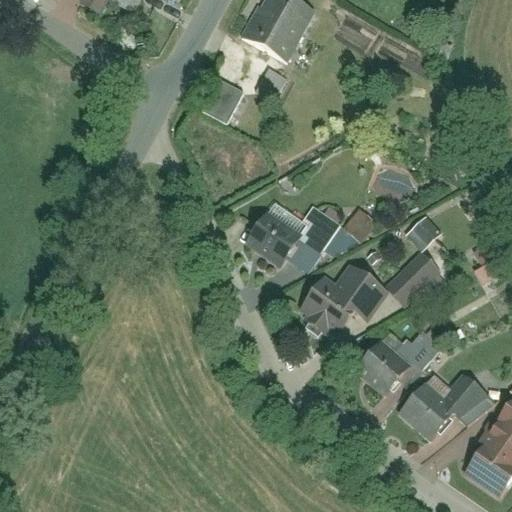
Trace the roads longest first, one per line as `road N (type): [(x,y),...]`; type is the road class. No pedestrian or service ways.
road 1 (residential): [(157,111),(263,375),(458,511)]
road 2 (residential): [(157,111),(0,408)]
road 3 (residential): [(0,3),(108,58),(157,111)]
road 4 (residential): [(222,0),(157,111)]
